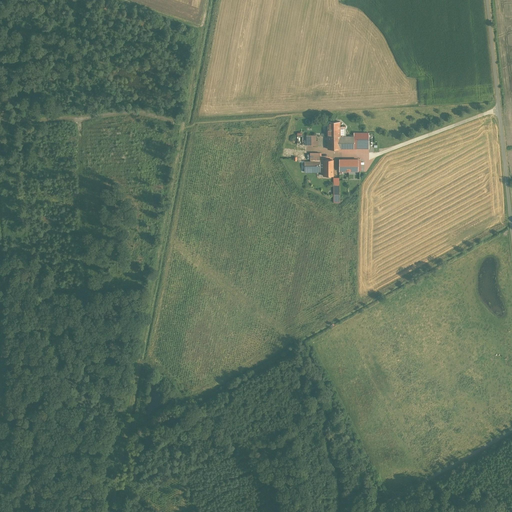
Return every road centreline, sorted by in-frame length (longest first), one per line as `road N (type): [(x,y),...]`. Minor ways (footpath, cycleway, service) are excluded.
road 1 (track): [(206,0),(137,358)]
road 2 (unclassified): [(486,0),(511,233)]
road 3 (track): [(285,511),(265,468),(137,358)]
road 4 (residential): [(511,432),(361,511)]
road 5 (track): [(137,358),(107,511)]
